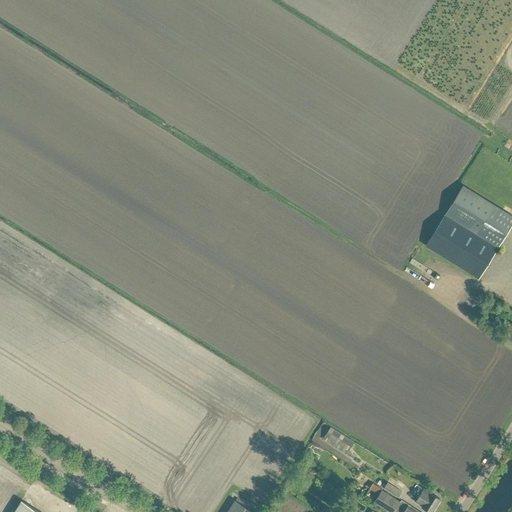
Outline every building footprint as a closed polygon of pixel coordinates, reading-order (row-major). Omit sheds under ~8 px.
[(479,278),(497,248),(511,224),(511,215),(463,185),(426,245),(479,278)] [(346,454),(354,441),(330,426),(322,439),(346,454)] [(305,441),(328,455),(333,447),(310,433),(305,441)] [(313,468),(306,478),(311,481),(317,471),(313,468)] [(398,497),(401,491),(387,482),(384,488),(398,497)] [(382,490),(371,483),(368,487),(379,494),(374,502),(390,511),(393,511),(397,507),(404,511),(403,511),(419,511),(401,500),(400,502),(382,490)] [(430,493),(424,489),(416,501),(423,505),(422,506),(431,511),(440,499),(430,493)] [(40,511),(22,500),(13,511),(40,511)] [(252,511),(235,500),(227,511),(252,511)]
